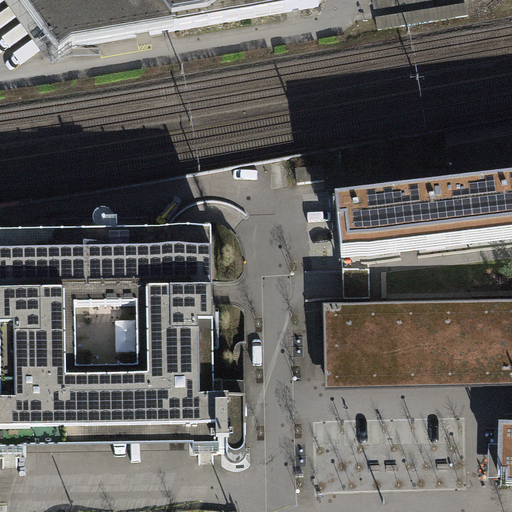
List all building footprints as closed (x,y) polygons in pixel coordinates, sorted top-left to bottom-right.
[(19,0),(63,60),(75,52),(326,8),(319,0),(19,0)] [(433,0),(404,0),(374,5),(378,29),(408,25),(409,31),(438,27),(433,0)] [(511,183),(335,205),(342,265),(511,244),(511,183)] [(212,240),(0,243),(0,459),(11,459),(24,459),(24,458),(193,455),(193,456),(206,455),(220,455),(220,450),(225,450),(225,455),(227,460),(231,464),(237,465),(242,464),(246,460),(247,455),(246,386),(214,386),(212,240)] [(511,377),(511,309),(325,313),(327,382),(511,377)] [(511,392),(511,377),(327,382),(327,397),(511,392)] [(511,432),(500,432),(498,481),(506,481),(511,481),(511,432)]
